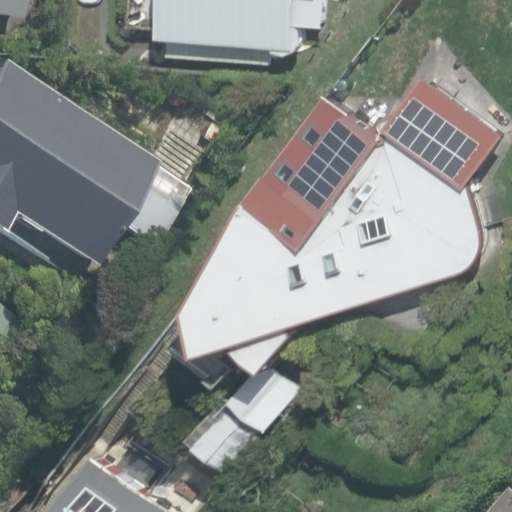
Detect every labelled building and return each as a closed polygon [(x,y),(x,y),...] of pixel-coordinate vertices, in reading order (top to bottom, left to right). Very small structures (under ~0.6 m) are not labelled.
[(0,0),(0,16),(16,17),(16,0),(0,0)] [(133,0),(132,26),(173,30),(171,53),(272,62),(274,45),(303,47),(305,23),(329,25),(331,0),(133,0)] [(0,214),(3,210),(84,263),(111,221),(148,246),(177,202),(162,192),(156,200),(134,185),(150,160),(0,61),(0,214)] [(388,134),(350,112),(322,107),(254,204),(276,218),(228,288),(246,341),(254,339),(260,350),(280,366),(303,333),(301,324),(478,269),(486,259),(491,245),(490,228),(455,114),(388,134)] [(241,397),(275,423),(303,385),(267,362),(241,397)] [(211,442),(242,466),(270,429),(240,405),(211,442)] [(183,511),(105,456),(65,511),(183,511)] [(511,511),(511,492),(494,511),(511,511)] [(250,511),(237,499),(224,511),(250,511)]
